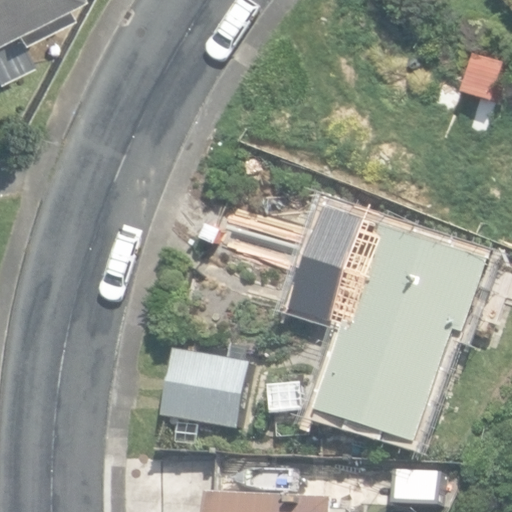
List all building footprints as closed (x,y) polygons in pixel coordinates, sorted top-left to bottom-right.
[(0,0),(0,76),(23,64),(11,41),(55,18),(49,7),(61,0),(0,0)] [(450,124),(419,111),(397,166),(427,178),(450,124)] [(325,413),(427,445),(463,330),(472,333),(495,261),(385,226),(325,413)] [(171,418),(242,431),(255,362),(184,348),(171,418)] [(183,447),(204,447),(205,426),(183,426),(183,447)] [(355,511),(340,511),(340,501),(215,495),(214,511),(355,511)]
